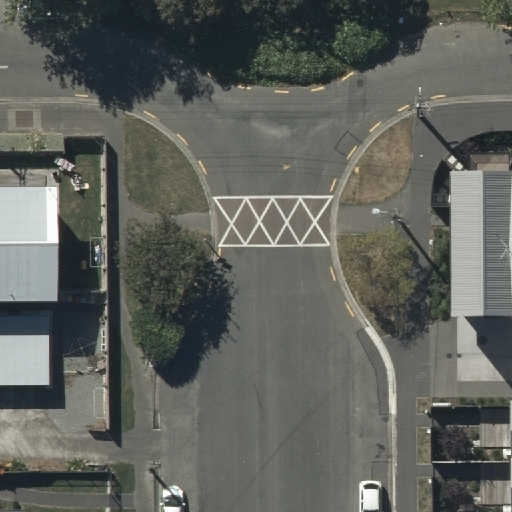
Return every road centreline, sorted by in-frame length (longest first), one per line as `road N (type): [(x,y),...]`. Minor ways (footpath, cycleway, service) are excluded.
road 1 (residential): [(278,511),(271,123)]
road 2 (residential): [(271,123),(200,109),(134,73),(0,66)]
road 3 (residential): [(511,63),(423,74),(347,112),(271,123)]
